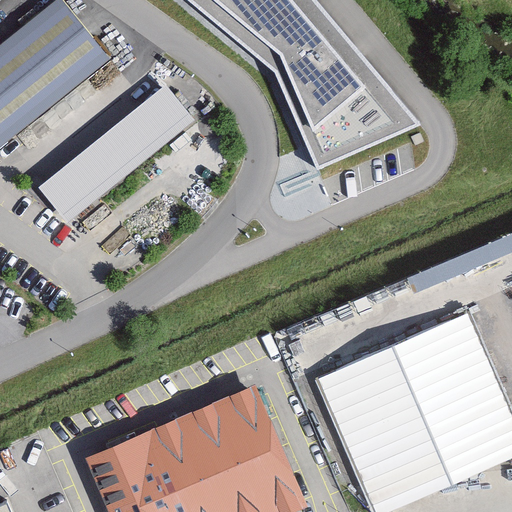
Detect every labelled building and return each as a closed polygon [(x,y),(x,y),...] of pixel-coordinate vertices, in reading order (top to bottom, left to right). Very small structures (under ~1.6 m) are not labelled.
[(0,144),(106,60),(57,0),(45,0),(0,36),(0,144)] [(458,136),(337,0),(179,0),(296,93),(323,197),(458,136)] [(168,83),(39,186),(69,224),(198,121),(168,83)] [(511,231),(411,271),(418,288),(511,251),(511,231)] [(511,408),(471,312),(317,377),(374,511),(385,511),(511,458),(511,408)] [(256,387),(86,458),(109,511),(295,511),(306,507),(256,387)] [(13,511),(9,500),(0,503),(0,511),(13,511)]
